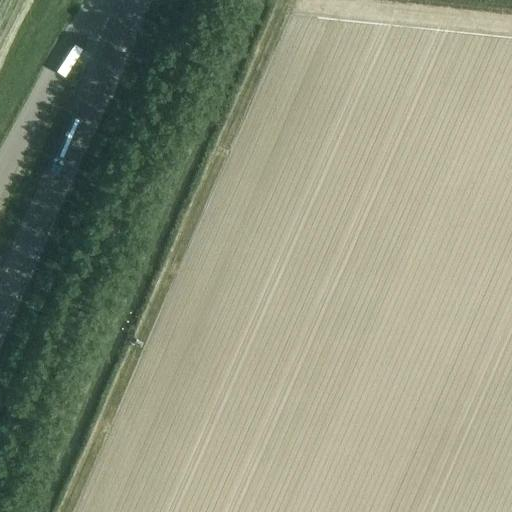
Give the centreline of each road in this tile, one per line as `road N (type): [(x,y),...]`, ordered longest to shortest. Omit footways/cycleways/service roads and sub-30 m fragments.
road 1 (tertiary): [(0,314),(135,0)]
road 2 (unclassified): [(0,176),(77,37),(127,0)]
